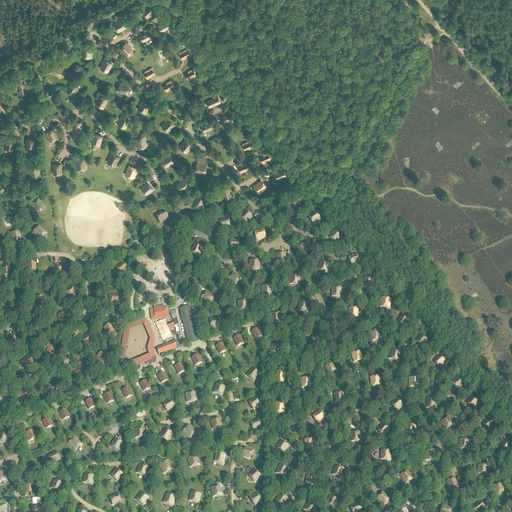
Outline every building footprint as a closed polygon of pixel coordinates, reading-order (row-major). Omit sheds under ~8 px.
[(142,11),(147,18),(148,18),(147,17),(154,12),(155,12),(149,5),(148,5),(149,5),(142,11)] [(114,24),(118,32),(118,31),(126,27),(122,19),(121,19),(122,20),(114,24)] [(158,26),(161,32),(170,27),(167,21),(158,26)] [(151,37),(148,31),(140,36),(143,42),(151,37)] [(120,50),(120,49),(126,55),(126,56),(132,49),(126,43),(119,49),(120,50)] [(82,56),(91,57),(90,57),(91,48),(92,48),(83,47),(82,56)] [(185,57),(186,58),(190,55),(187,50),(186,49),(183,51),(179,53),(182,58),(185,57)] [(104,59),(104,60),(100,67),(100,68),(108,72),(108,71),(112,64),(104,59)] [(59,76),(60,76),(63,68),(54,65),(54,64),(51,73),(60,76),(59,76)] [(155,73),(152,68),(148,70),(145,71),(145,72),(144,73),(147,79),(152,76),(151,75),(155,73)] [(188,71),(189,72),(185,74),(188,80),(192,78),(195,76),(194,75),(195,74),(192,69),(188,71)] [(164,86),(166,91),(170,89),(173,88),(173,86),(174,86),(171,80),(166,83),(167,84),(164,86)] [(18,83),(20,95),(27,93),(24,82),(18,83)] [(66,91),(74,95),(78,87),(79,87),(71,82),(71,83),(67,91),(66,90),(66,91)] [(118,91),(120,92),(127,93),(127,94),(129,85),(120,83),(118,92),(118,91)] [(108,100),(100,95),(99,96),(100,96),(96,104),(95,103),(95,104),(103,108),(107,100),(108,100)] [(207,101),(209,107),(220,102),(218,96),(207,101)] [(138,108),(145,113),(146,113),(145,113),(150,105),(142,100),(142,101),(138,108)] [(233,119),(230,113),(221,117),(224,123),(233,119)] [(117,124),(120,125),(125,128),(129,120),(130,120),(122,116),(120,120),(118,124),(117,124)] [(174,125),(175,125),(168,119),(162,126),(162,125),(161,126),(168,132),(168,131),(174,125)] [(71,131),(80,132),(82,122),(73,121),(71,131)] [(201,126),(204,132),(213,128),(210,122),(201,126)] [(46,132),(50,141),(58,137),(54,128),(46,132)] [(91,143),(100,146),(102,136),(94,133),(91,143)] [(138,148),(147,145),(146,145),(144,137),(144,136),(135,139),(135,140),(136,140),(139,148),(138,148)] [(27,138),(26,147),(35,148),(36,139),(27,138)] [(6,140),(5,148),(5,149),(14,150),(14,149),(15,140),(6,139),(6,140)] [(192,146),(192,145),(185,140),(180,147),(179,147),(186,153),(187,152),(186,152),(192,145),(192,146)] [(242,144),(245,149),(248,148),(249,149),(253,147),(251,141),(250,142),(249,141),(246,142),(242,144)] [(260,157),(263,163),(267,161),(270,160),(269,159),(270,158),(268,152),(263,154),(264,156),(260,157)] [(107,162),(115,166),(120,157),(112,153),(107,162)] [(161,159),(166,167),(166,166),(173,162),(174,162),(169,154),(169,155),(162,159),(161,159)] [(76,160),(77,169),(86,168),(85,160),(76,160)] [(238,167),(241,173),(245,171),(248,170),(248,168),(249,168),(246,162),(241,164),(242,165),(238,167)] [(6,166),(9,175),(17,172),(14,164),(14,163),(6,166)] [(197,163),(195,172),(196,172),(196,171),(204,173),(204,174),(207,165),(206,165),(198,163),(197,163)] [(53,164),(53,174),(62,173),(61,164),(53,164)] [(125,174),(134,178),(137,168),(129,165),(125,174)] [(41,175),(40,175),(37,166),(38,166),(29,169),(32,178),(41,175)] [(274,174),(277,180),(286,176),(283,170),(274,174)] [(176,183),(180,191),(181,191),(188,187),(189,187),(184,179),(177,183),(176,183)] [(261,180),(254,186),(259,193),(266,187),(267,187),(261,180)] [(141,188),(147,195),(153,189),(147,182),(141,188)] [(222,189),(225,199),(231,197),(228,188),(222,189)] [(290,197),(296,204),(303,199),(297,192),(290,197)] [(8,205),(17,205),(17,196),(18,196),(8,196),(9,196),(9,205),(8,205)] [(37,209),(45,204),(44,204),(40,197),(40,196),(32,201),(32,202),(32,201),(37,209)] [(192,210),(201,214),(200,213),(204,205),(204,206),(204,205),(196,202),(193,210),(192,210)] [(156,216),(160,224),(168,219),(164,211),(156,216)] [(240,218),(246,224),(252,217),(246,211),(240,218)] [(321,220),(316,213),(308,218),(313,225),(321,220)] [(219,221),(221,230),(230,228),(228,219),(219,221)] [(40,240),(46,234),(46,233),(46,234),(39,228),(40,227),(39,227),(33,234),(34,234),(40,240)] [(10,235),(10,236),(10,235),(13,244),(22,241),(21,241),(18,233),(19,233),(19,232),(10,235)] [(255,234),(257,242),(267,239),(265,232),(255,234)] [(331,239),(336,244),(343,237),(337,232),(331,239)] [(230,250),(239,250),(239,241),(230,241),(230,250)] [(303,254),(311,250),(307,243),(300,247),(303,254)] [(191,253),(199,258),(204,250),(195,244),(191,253)] [(286,263),(285,254),(276,255),(277,264),(286,263)] [(350,260),(352,266),(361,263),(359,256),(350,260)] [(91,264),(96,270),(103,265),(102,264),(103,263),(99,259),(98,260),(97,258),(91,264)] [(250,270),(259,270),(258,261),(250,261),(250,270)] [(329,265),(321,262),(318,271),(326,274),(329,265)] [(29,264),(29,265),(27,265),(28,274),(36,273),(36,265),(34,265),(34,263),(29,264)] [(115,269),(120,275),(120,276),(127,270),(126,269),(127,268),(124,264),(122,265),(121,264),(115,269)] [(56,268),(51,275),(58,279),(63,272),(62,271),(62,270),(58,267),(57,269),(56,268)] [(11,279),(10,271),(9,271),(9,269),(3,270),(4,271),(2,271),(3,280),(11,279)] [(227,281),(234,286),(240,280),(234,274),(227,281)] [(290,276),(290,285),(299,286),(299,277),(290,276)] [(364,279),(363,288),(372,289),(373,280),(364,279)] [(77,290),(73,286),(72,287),(71,286),(65,293),(72,298),(77,292),(76,291),(77,290)] [(262,287),(262,296),(271,296),(271,287),(262,287)] [(332,298),(341,298),(341,289),(332,289),(332,298)] [(201,299),(207,305),(213,298),(206,292),(201,299)] [(120,302),(120,301),(119,297),(118,297),(118,295),(109,296),(110,305),(119,304),(118,302),(120,302)] [(43,299),(43,297),(37,298),(38,300),(36,300),(38,308),(46,307),(45,299),(43,299)] [(380,308),(389,309),(390,300),(381,299),(380,308)] [(17,303),(16,310),(23,310),(24,301),(16,300),(15,303),(17,303)] [(238,303),(239,311),(247,311),(246,302),(238,303)] [(298,311),(306,313),(308,304),(300,302),(298,311)] [(151,310),(152,321),(170,319),(169,308),(165,308),(165,306),(154,307),(154,310),(151,310)] [(180,310),(182,320),(188,344),(198,341),(189,307),(180,310)] [(349,317),(357,318),(357,309),(349,309),(349,317)] [(68,324),(66,316),(65,316),(65,314),(59,315),(60,317),(58,317),(60,326),(68,324)] [(281,323),(281,320),(280,314),(271,315),(272,320),(272,324),(281,323)] [(401,316),(397,324),(405,328),(409,320),(401,316)] [(210,320),(210,329),(219,328),(219,319),(210,320)] [(105,327),(106,328),(104,329),(107,337),(115,334),(112,326),(111,327),(110,325),(105,327)] [(258,329),(255,331),(255,330),(252,332),(255,340),(262,337),(260,334),(261,334),(260,331),(259,332),(258,329)] [(381,339),(377,330),(369,334),(372,342),(381,339)] [(311,339),(317,346),(324,340),(318,333),(311,339)] [(82,341),(89,346),(94,339),(92,338),(93,337),(89,334),(88,335),(87,334),(82,341)] [(234,339),(237,347),(244,344),(242,341),(243,341),(242,338),(241,339),(240,336),(237,338),(237,337),(234,339)] [(415,343),(422,348),(427,341),(420,336),(415,343)] [(5,344),(12,349),(17,342),(16,341),(17,340),(12,337),(11,338),(10,337),(5,344)] [(156,348),(159,356),(177,349),(174,340),(156,348)] [(219,346),(219,345),(216,347),(220,355),(226,352),(225,349),(225,348),(224,346),(223,346),(222,344),(219,346)] [(48,348),(46,355),(52,357),(55,348),(48,345),(47,348),(48,348)] [(270,354),(278,356),(280,348),(272,345),(270,354)] [(389,359),(398,362),(400,353),(392,351),(389,359)] [(351,355),(354,363),(363,360),(360,352),(351,355)] [(105,354),(103,355),(103,353),(98,356),(98,357),(97,358),(100,365),(108,362),(105,354)] [(200,358),(199,358),(198,356),(195,357),(192,358),(196,366),(202,363),(200,360),(201,360),(200,358)] [(433,362),(439,368),(445,362),(439,356),(433,362)] [(21,363),(26,369),(33,364),(32,363),(33,362),(30,358),(29,359),(28,358),(21,363)] [(78,366),(80,366),(77,373),(83,375),(87,366),(80,363),(78,366)] [(325,367),(329,375),(337,371),(333,363),(325,367)] [(178,366),(178,365),(175,367),(179,375),(185,372),(183,369),(184,369),(183,366),(182,367),(181,364),(178,366)] [(246,376),(253,382),(259,374),(252,369),(246,376)] [(274,380),(283,383),(286,375),(278,372),(274,380)] [(166,375),(165,376),(164,373),(161,375),(158,376),(162,384),(168,381),(166,378),(167,378),(166,375)] [(370,378),(371,387),(380,386),(379,377),(370,378)] [(63,382),(60,378),(59,379),(58,378),(51,383),(56,390),(63,385),(62,383),(63,382)] [(409,379),(409,387),(418,387),(418,378),(409,379)] [(464,385),(458,378),(451,383),(456,390),(464,385)] [(311,388),(311,379),(302,379),(302,388),(311,388)] [(140,384),(144,392),(150,389),(149,386),(148,383),(148,384),(147,381),(144,383),(143,382),(140,384)] [(214,393),(222,396),(225,388),(216,385),(214,393)] [(125,390),(122,391),(126,399),(132,396),(131,393),(130,391),(129,389),(126,390),(125,390)] [(19,394),(20,397),(22,396),(23,403),(29,402),(27,392),(19,394)] [(186,395),(188,404),(196,401),(194,393),(186,395)] [(334,394),(335,403),(344,402),(343,393),(334,394)] [(112,398),(113,398),(112,396),(111,396),(110,394),(107,395),(104,396),(108,404),(114,401),(112,398)] [(466,404),(473,410),(479,403),(472,397),(466,404)] [(248,403),(253,410),(261,405),(256,398),(248,403)] [(391,405),(397,411),(404,406),(398,399),(391,405)] [(426,400),(427,409),(436,408),(435,399),(426,400)] [(89,401),(88,401),(85,402),(89,410),(95,407),(94,404),(93,402),(92,400),(89,401)] [(163,405),(167,412),(175,408),(170,400),(163,405)] [(357,411),(365,414),(369,406),(360,403),(357,411)] [(275,414),(284,415),(284,406),(275,405),(275,414)] [(63,411),(60,413),(63,421),(70,418),(68,415),(69,415),(68,412),(67,412),(66,410),(63,412),(63,411)] [(313,416),(318,424),(326,418),(321,411),(313,416)] [(441,423),(446,430),(453,425),(448,418),(441,423)] [(49,419),(46,420),(43,421),(46,430),(53,427),(51,423),(52,423),(50,421),(49,419)] [(222,427),(219,419),(211,422),(214,430),(222,427)] [(482,424),(487,432),(494,427),(490,419),(482,424)] [(250,423),(253,431),(262,428),(259,420),(250,423)] [(383,424),(377,431),(384,437),(390,430),(383,424)] [(407,425),(406,433),(414,434),(415,426),(407,425)] [(195,432),(189,426),(182,432),(189,439),(195,432)] [(135,430),(136,439),(144,438),(144,429),(135,430)] [(160,437),(167,442),(172,434),(165,429),(160,437)] [(26,434),(30,442),(36,439),(35,435),(34,433),(33,433),(32,431),(29,432),(26,434)] [(0,442),(6,445),(9,436),(0,433),(0,442)] [(351,434),(351,442),(360,442),(359,433),(351,434)] [(75,438),(68,444),(75,451),(82,445),(75,438)] [(118,451),(123,444),(115,439),(111,447),(118,451)] [(305,440),(305,450),(314,450),(314,440),(305,440)] [(459,449),(468,450),(469,441),(460,441),(459,449)] [(500,448),(507,453),(511,445),(504,441),(500,448)] [(276,449),(283,454),(288,446),(281,442),(276,449)] [(326,445),(329,454),(338,451),(334,442),(326,445)] [(241,456),(249,459),(253,451),(245,448),(241,456)] [(381,460),(390,461),(390,452),(381,451),(381,460)] [(426,461),(435,462),(435,452),(426,451),(426,461)] [(56,452),(48,457),(52,465),(61,460),(56,452)] [(214,463),(223,464),(225,455),(216,453),(214,463)] [(188,459),(191,468),(199,465),(196,457),(188,459)] [(165,474),(172,470),(167,461),(159,466),(165,474)] [(148,469),(140,465),(137,474),(145,477),(148,469)] [(279,466),(276,474),(284,477),(288,469),(279,466)] [(478,475),(487,475),(487,466),(478,466),(478,475)] [(332,475),(341,478),(344,470),(335,467),(332,475)] [(117,469),(111,476),(117,482),(123,475),(117,469)] [(248,476),(254,483),(261,477),(255,470),(248,476)] [(400,476),(406,484),(413,479),(407,471),(400,476)] [(94,476),(85,474),(83,483),(92,485),(94,476)] [(307,476),(306,484),(314,486),(316,477),(307,476)] [(446,482),(450,491),(458,488),(454,479),(446,482)] [(62,484),(54,481),(51,489),(60,492),(62,484)] [(492,488),(496,496),(504,493),(501,484),(492,488)] [(222,495),(220,487),(211,489),(213,498),(222,495)] [(191,493),(190,501),(198,503),(200,494),(191,493)] [(377,499),(384,506),(390,499),(383,493),(377,499)] [(118,494),(110,497),(113,506),(121,503),(118,494)] [(136,501),(143,506),(149,499),(142,494),(136,501)] [(164,503),(172,507),(175,497),(167,494),(164,503)] [(250,499),(255,506),(262,501),(257,494),(250,499)] [(275,503),(283,508),(288,499),(280,495),(275,503)] [(327,505),(335,508),(338,500),(330,497),(327,505)] [(32,506),(31,511),(41,511),(42,506),(41,506),(41,499),(33,499),(33,506),(32,506)] [(304,510),(307,511),(313,511),(317,507),(309,502),(304,510)] [(472,509),(474,511),(481,511),(485,509),(479,502),(472,509)]
